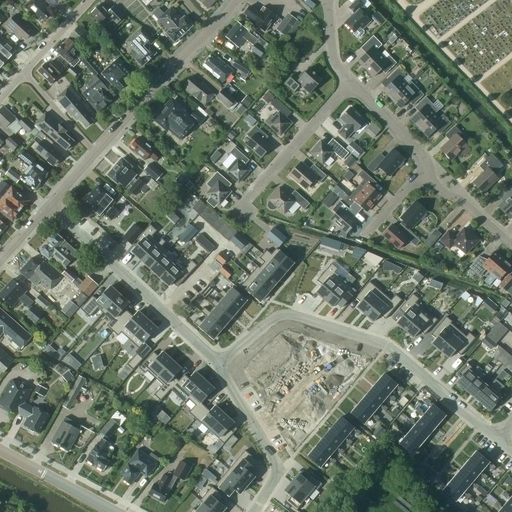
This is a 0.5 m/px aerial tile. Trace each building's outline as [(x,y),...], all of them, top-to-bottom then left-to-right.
[(42,16),(45,19),(50,14),(47,11),(49,9),(39,0),(32,0),(26,7),(39,19),(42,16)] [(120,0),(118,4),(144,23),(153,11),(138,0),(120,0)] [(215,0),(198,0),(208,8),(215,0)] [(354,13),(344,22),(354,32),(353,34),(356,37),(359,38),(364,33),(364,31),(362,29),(371,21),(362,12),(366,8),(363,5),(364,5),(359,0),(356,0),(349,7),(354,13)] [(102,3),(92,12),(101,22),(106,27),(113,19),(117,24),(124,17),(115,6),(109,11),(102,3)] [(251,5),(245,13),(249,16),(247,18),(265,31),(276,15),(267,8),(266,9),(262,7),(259,11),(251,5)] [(155,15),(152,17),(157,22),(159,20),(168,31),(166,33),(174,42),(192,26),(184,16),(181,19),(171,7),(164,14),(159,8),(153,13),(155,15)] [(372,11),(369,14),(372,17),(371,17),(379,26),(385,21),(377,12),(376,13),(372,11)] [(23,36),(26,39),(32,33),(29,30),(31,27),(16,13),(5,25),(20,39),(23,36)] [(288,13),(276,30),(285,36),(298,20),(288,13)] [(238,21),(226,35),(239,46),(246,38),(254,45),(251,50),(264,59),(268,53),(262,49),(267,43),(259,38),(258,40),(252,35),(250,33),(251,32),(238,21)] [(69,37),(79,46),(90,35),(80,25),(69,37)] [(150,45),(154,41),(141,28),(126,42),(134,50),(131,54),(136,58),(135,59),(142,66),(157,52),(150,45)] [(0,52),(8,59),(16,51),(0,37),(0,36),(0,52)] [(366,53),(358,60),(366,68),(380,54),(376,50),(382,44),(373,36),(360,48),(366,53)] [(80,59),(76,56),(77,55),(80,51),(82,49),(79,46),(69,37),(56,51),(70,63),(74,66),(80,59)] [(112,46),(108,50),(115,57),(119,53),(112,46)] [(80,51),(77,55),(82,60),(85,56),(80,51)] [(210,54),(202,64),(213,73),(213,74),(222,82),(233,69),(216,55),(214,57),(210,54)] [(380,54),(366,68),(374,76),(381,69),(385,73),(396,63),(389,55),(385,59),(380,54)] [(82,60),(96,76),(101,72),(86,56),(85,56),(82,60)] [(114,84),(120,91),(127,84),(125,82),(132,76),(122,65),(123,64),(119,59),(102,73),(113,85),(114,84)] [(235,59),(231,65),(249,76),(253,70),(235,59)] [(63,71),(51,61),(47,66),(44,63),(38,71),(51,84),(63,71)] [(285,66),(278,73),(284,79),(291,72),(285,66)] [(294,74),(285,83),(294,91),(300,84),(310,93),(322,80),(308,68),(299,78),(294,74)] [(391,83),(383,90),(392,99),(406,85),(402,80),(406,76),(398,68),(387,78),(391,83)] [(71,69),(67,73),(75,79),(78,75),(71,69)] [(108,91),(96,76),(87,84),(90,87),(82,94),(99,114),(113,102),(105,94),(108,91)] [(191,76),(185,84),(188,87),(186,90),(206,106),(215,95),(201,83),(201,84),(191,76)] [(406,85),(392,99),(400,107),(408,100),(413,105),(424,95),(419,89),(410,81),(406,85)] [(228,83),(223,89),(227,92),(232,86),(228,83)] [(81,98),(70,86),(56,98),(70,115),(73,113),(77,119),(79,118),(86,126),(93,121),(90,118),(92,116),(85,108),(86,107),(79,99),(81,98)] [(223,90),(216,97),(229,109),(236,101),(223,90)] [(268,91),(262,98),(268,104),(274,97),(268,91)] [(247,95),(241,102),(247,107),(253,100),(247,95)] [(419,112),(411,119),(420,128),(434,114),(438,110),(433,105),(426,97),(415,107),(419,112)] [(271,115),(265,122),(267,124),(280,135),(292,123),(283,115),(288,109),(276,98),(270,104),(279,112),(273,117),(271,115)] [(172,100),(156,119),(165,127),(166,126),(180,138),(196,120),(199,124),(205,118),(207,115),(197,106),(195,109),(190,115),(172,100)] [(3,106),(0,109),(0,127),(10,137),(14,133),(7,126),(15,118),(14,118),(15,117),(3,106)] [(242,106),(237,112),(241,115),(246,110),(242,106)] [(347,123),(338,133),(345,140),(354,130),(355,132),(365,120),(350,107),(340,118),(347,123)] [(60,124),(45,112),(35,123),(66,150),(74,140),(65,133),(66,131),(59,125),(60,124)] [(434,114),(420,128),(428,136),(435,129),(439,133),(451,123),(442,114),(439,118),(434,114)] [(251,115),(247,121),(254,125),(258,119),(251,115)] [(15,118),(7,126),(14,133),(15,134),(22,127),(18,123),(20,121),(16,117),(15,118)] [(20,121),(18,123),(22,127),(28,133),(29,131),(33,127),(23,117),(20,121)] [(373,123),(366,131),(374,138),(381,129),(373,123)] [(33,127),(29,131),(30,132),(35,137),(40,131),(34,126),(33,127)] [(251,139),(246,144),(261,157),(270,147),(261,138),(265,134),(256,126),(252,131),(247,136),(251,139)] [(450,140),(440,149),(450,160),(460,151),(463,154),(469,147),(459,137),(463,134),(455,126),(445,135),(450,140)] [(35,137),(33,139),(40,144),(35,150),(53,166),(61,157),(49,146),(53,142),(40,131),(35,137)] [(232,131),(227,137),(232,140),(236,135),(232,131)] [(5,142),(0,137),(0,145),(1,145),(6,149),(8,147),(12,151),(18,145),(9,137),(5,142)] [(138,137),(131,145),(135,148),(134,149),(140,154),(140,156),(145,160),(149,155),(156,160),(162,153),(156,148),(153,150),(150,148),(151,147),(145,142),(144,142),(138,137)] [(321,140),(310,153),(322,164),(334,152),(342,159),(348,152),(335,141),(329,147),(321,140)] [(352,141),(346,148),(357,158),(363,151),(352,141)] [(237,159),(226,171),(239,183),(250,170),(242,162),(246,157),(234,147),(229,152),(237,159)] [(380,153),(367,168),(372,172),(378,166),(389,176),(397,167),(399,168),(403,163),(403,161),(405,159),(393,149),(385,157),(380,153)] [(21,177),(35,188),(47,173),(42,169),(41,166),(37,163),(35,163),(33,162),(35,159),(24,151),(18,158),(29,167),(21,177)] [(484,172),(473,182),(482,192),(498,178),(494,174),(503,165),(492,154),(479,166),(484,172)] [(213,155),(209,159),(214,164),(218,160),(213,155)] [(350,155),(343,163),(350,168),(357,161),(350,155)] [(122,158),(108,175),(117,183),(119,182),(125,187),(129,182),(133,186),(130,189),(136,194),(132,199),(136,202),(149,187),(154,191),(159,185),(152,179),(147,185),(145,184),(139,178),(137,180),(134,177),(137,174),(130,168),(132,166),(122,158)] [(150,162),(143,170),(156,181),(163,173),(150,162)] [(301,162),(290,175),(305,188),(314,178),(320,183),(326,175),(317,167),(313,173),(301,162)] [(355,163),(352,167),(357,172),(361,168),(355,163)] [(5,175),(16,184),(21,178),(10,169),(5,175)] [(362,170),(358,175),(363,180),(360,184),(364,187),(360,191),(373,203),(381,195),(370,185),(374,180),(362,170)] [(211,196),(206,202),(214,208),(218,203),(219,204),(231,191),(228,189),(226,187),(229,182),(227,180),(217,172),(213,177),(206,184),(211,188),(207,193),(211,196)] [(0,183),(0,193),(19,211),(28,201),(17,192),(18,192),(11,186),(11,187),(3,180),(0,183)] [(504,201),(498,206),(510,218),(511,215),(511,186),(510,185),(500,194),(504,198),(504,201)] [(92,193),(83,203),(100,218),(107,210),(109,212),(106,215),(112,220),(116,216),(119,212),(120,211),(114,206),(111,209),(109,207),(115,200),(98,186),(92,193)] [(268,203),(268,204),(268,205),(268,206),(269,207),(269,208),(270,208),(271,209),(272,209),(273,209),(274,209),(275,208),(276,207),(276,206),(284,214),(288,209),(293,214),(300,206),(304,209),(309,203),(297,193),(292,198),(279,187),(268,199),(270,201),(269,201),(269,202),(268,203)] [(345,194),(341,199),(350,207),(355,202),(366,212),(373,203),(360,191),(356,188),(349,197),(345,194)] [(331,192),(326,198),(332,203),(337,197),(331,192)] [(14,218),(19,211),(0,193),(0,211),(1,212),(1,211),(5,214),(6,212),(14,218)] [(200,200),(193,208),(198,213),(206,204),(200,200)] [(336,213),(331,219),(346,232),(355,222),(345,213),(349,208),(339,200),(335,205),(337,206),(333,210),(336,213)] [(415,200),(400,218),(411,228),(419,219),(422,219),(426,215),(426,212),(427,211),(415,200)] [(198,213),(198,214),(204,219),(213,209),(206,203),(206,204),(198,213)] [(213,209),(204,219),(210,224),(219,214),(213,209)] [(127,223),(135,215),(131,212),(124,220),(127,223)] [(219,214),(210,224),(216,229),(225,219),(219,214)] [(225,219),(216,229),(223,235),(231,225),(225,219)] [(391,224),(383,234),(399,249),(407,239),(415,246),(420,241),(400,223),(396,228),(391,224)] [(134,224),(123,238),(132,245),(136,240),(143,232),(134,224)] [(140,243),(132,251),(135,254),(141,260),(155,245),(158,242),(152,236),(157,231),(150,225),(143,232),(136,240),(140,243)] [(198,231),(191,225),(179,238),(185,244),(198,231)] [(231,225),(223,235),(229,241),(238,231),(231,225)] [(270,232),(266,236),(273,242),(277,238),(283,243),(286,239),(274,228),(270,232)] [(448,231),(440,240),(449,248),(454,243),(466,254),(472,246),(473,247),(479,240),(469,231),(468,232),(464,228),(455,237),(448,231)] [(342,231),(337,237),(345,239),(347,235),(342,231)] [(237,232),(230,240),(241,250),(248,241),(237,232)] [(44,245),(41,248),(41,252),(48,258),(52,255),(65,267),(78,253),(57,234),(53,235),(50,238),(52,243),(49,246),(44,245)] [(204,234),(199,239),(211,250),(216,245),(204,234)] [(323,237),(321,245),(332,249),(335,241),(323,237)] [(155,245),(141,260),(151,269),(164,254),(168,250),(162,246),(166,242),(162,238),(158,242),(155,245)] [(428,238),(424,243),(429,248),(433,243),(428,238)] [(248,242),(244,247),(248,251),(252,246),(248,242)] [(267,250),(263,254),(285,273),(293,263),(276,248),(271,254),(267,250)] [(355,248),(352,256),(360,259),(366,251),(355,248)] [(164,254),(151,269),(160,277),(174,262),(177,259),(168,250),(164,254)] [(478,256),(469,266),(480,276),(486,268),(490,272),(502,259),(494,251),(484,262),(478,256)] [(223,264),(229,258),(221,252),(216,258),(223,264)] [(264,262),(259,268),(276,282),(285,273),(263,254),(259,258),(264,262)] [(32,257),(20,271),(32,282),(36,286),(40,281),(49,289),(61,276),(45,262),(42,266),(32,257)] [(174,262),(160,277),(169,286),(173,283),(180,275),(185,279),(197,265),(192,260),(185,267),(177,259),(174,262)] [(502,259),(490,272),(491,273),(496,278),(499,280),(511,266),(502,259)] [(331,262),(316,280),(322,285),(316,292),(325,300),(338,284),(339,283),(343,279),(335,272),(338,269),(331,262)] [(258,266),(249,276),(268,292),(276,282),(259,268),(258,266)] [(395,266),(392,271),(397,275),(402,269),(395,266)] [(67,268),(62,274),(88,297),(98,285),(88,276),(83,282),(67,268)] [(418,283),(423,277),(417,272),(412,278),(418,283)] [(338,284),(325,300),(333,307),(337,303),(342,308),(352,296),(356,291),(350,286),(355,279),(348,273),(343,279),(339,283),(338,284)] [(491,273),(484,281),(489,286),(496,278),(491,273)] [(511,277),(508,274),(499,285),(506,292),(507,291),(511,285),(511,277)] [(249,276),(241,286),(260,302),(268,292),(249,276)] [(13,279),(6,287),(19,299),(29,307),(33,302),(24,294),(26,291),(13,279)] [(443,284),(431,280),(429,286),(441,290),(443,284)] [(369,282),(355,298),(360,302),(357,307),(365,314),(380,297),(383,293),(369,282)] [(6,287),(0,293),(0,296),(12,307),(19,299),(6,287)] [(92,296),(80,309),(90,317),(98,308),(103,313),(106,310),(119,295),(110,287),(97,300),(92,296)] [(222,290),(219,294),(222,297),(223,297),(238,310),(246,300),(231,287),(226,293),(222,290)] [(470,296),(465,291),(460,297),(465,302),(470,296)] [(81,292),(74,301),(80,306),(87,297),(81,292)] [(380,297),(365,314),(374,322),(380,315),(385,319),(402,300),(396,295),(391,300),(383,293),(380,297)] [(404,314),(396,322),(405,330),(419,314),(423,310),(416,303),(419,299),(413,293),(404,303),(399,309),(404,314)] [(39,295),(34,300),(43,308),(48,303),(39,295)] [(106,310),(103,313),(111,320),(107,326),(112,331),(129,312),(124,309),(129,304),(119,295),(106,310)] [(209,297),(206,300),(214,307),(230,320),(238,310),(223,297),(222,297),(218,302),(214,299),(213,300),(209,297)] [(79,308),(70,300),(61,311),(70,318),(79,308)] [(495,304),(489,311),(492,313),(498,307),(495,304)] [(26,312),(25,313),(35,323),(42,315),(39,312),(32,306),(26,312)] [(204,308),(201,312),(206,316),(221,329),(230,320),(214,307),(210,312),(204,308)] [(0,336),(3,333),(12,341),(9,344),(15,350),(19,346),(19,347),(22,349),(32,338),(4,312),(0,308),(0,336)] [(419,314),(405,330),(414,338),(420,331),(424,335),(437,320),(432,315),(431,316),(423,310),(421,312),(419,314)] [(129,312),(112,331),(118,336),(121,333),(128,339),(133,334),(146,319),(138,312),(133,317),(129,312)] [(198,319),(194,323),(213,339),(221,329),(206,316),(201,322),(198,319)] [(446,317),(431,335),(436,339),(432,343),(441,351),(455,334),(458,330),(451,323),(452,322),(446,317)] [(496,317),(491,323),(495,326),(499,322),(500,321),(496,317)] [(133,334),(128,339),(139,348),(143,344),(157,329),(146,319),(133,334)] [(495,326),(495,327),(504,334),(508,330),(502,325),(499,322),(495,326)] [(495,327),(491,331),(500,339),(504,334),(495,327)] [(455,334),(441,351),(449,358),(455,351),(460,356),(475,338),(469,333),(466,336),(458,330),(455,334)] [(491,331),(487,336),(490,339),(496,344),(500,339),(491,331)] [(487,336),(482,342),(485,345),(490,339),(487,336)] [(49,345),(42,352),(49,355),(54,350),(49,345)] [(499,346),(491,355),(493,357),(496,359),(504,350),(499,346)] [(0,369),(4,373),(14,361),(0,348),(0,369)] [(504,350),(496,359),(500,363),(508,354),(504,350)] [(153,352),(139,368),(145,373),(147,371),(156,379),(158,375),(172,361),(162,352),(158,357),(153,352)] [(137,353),(127,365),(128,366),(133,370),(143,359),(137,353)] [(511,357),(508,354),(500,363),(501,364),(502,364),(505,367),(511,358),(511,357)] [(280,382),(295,374),(286,356),(278,360),(270,365),(280,382)] [(77,360),(72,366),(76,370),(81,365),(77,360)] [(163,385),(154,395),(160,401),(171,390),(179,381),(174,377),(181,369),(172,361),(158,375),(156,379),(163,385)] [(467,362),(456,375),(460,378),(457,383),(465,390),(481,372),(482,370),(477,366),(475,369),(467,362)] [(128,366),(124,370),(129,375),(133,370),(128,366)] [(69,371),(62,376),(68,383),(74,377),(69,371)] [(179,381),(171,390),(185,402),(190,396),(204,381),(195,372),(189,379),(184,375),(179,381)] [(481,372),(465,390),(473,397),(485,384),(481,380),(485,375),(481,372)] [(384,374),(376,384),(388,395),(390,393),(395,387),(401,393),(404,389),(397,384),(384,374)] [(79,376),(62,406),(69,410),(86,379),(79,376)] [(485,384),(473,397),(482,404),(500,383),(495,379),(488,387),(485,384)] [(1,398),(0,399),(0,407),(5,410),(6,408),(19,415),(25,403),(32,391),(13,380),(2,399),(1,398)] [(190,396),(185,402),(185,403),(189,399),(195,405),(189,412),(195,418),(205,407),(201,403),(214,389),(204,381),(190,396)] [(500,383),(482,404),(490,411),(501,398),(498,395),(505,387),(500,383)] [(38,384),(34,392),(43,397),(47,389),(38,384)] [(376,384),(368,394),(380,404),(382,403),(387,397),(393,402),(396,399),(390,393),(388,395),(376,384)] [(368,394),(360,403),(372,414),(373,413),(379,406),(385,412),(388,408),(382,403),(380,404),(368,394)] [(425,413),(424,415),(437,425),(446,415),(433,405),(434,404),(427,398),(424,402),(431,407),(425,413)] [(25,403),(19,415),(27,420),(24,425),(39,434),(46,421),(47,422),(51,416),(35,407),(34,408),(25,403)] [(360,403),(351,413),(364,424),(370,416),(377,421),(380,418),(373,413),(372,414),(360,403)] [(205,407),(195,418),(201,424),(201,423),(210,431),(211,429),(224,415),(215,406),(210,411),(205,407)] [(417,423),(416,424),(429,435),(437,425),(424,415),(425,413),(419,408),(416,411),(422,417),(417,423)] [(115,415),(100,432),(109,439),(123,421),(124,421),(126,418),(120,413),(118,411),(115,415)] [(167,415),(162,421),(165,425),(171,419),(167,415)] [(224,415),(210,431),(224,444),(234,433),(229,428),(232,425),(234,423),(224,415)] [(60,431),(53,443),(68,451),(80,431),(79,430),(82,426),(66,417),(63,422),(63,421),(58,430),(60,431)] [(341,417),(332,427),(345,438),(346,437),(352,431),(358,436),(361,432),(354,427),(353,427),(341,417)] [(409,433),(408,434),(421,445),(429,435),(416,424),(417,423),(411,418),(408,421),(414,426),(409,433)] [(380,425),(376,429),(381,434),(385,429),(380,425)] [(332,427),(324,437),(337,447),(338,446),(343,440),(350,446),(353,442),(346,437),(345,438),(332,427)] [(406,436),(399,444),(412,455),(421,445),(408,434),(409,433),(403,427),(400,431),(406,436)] [(391,433),(385,440),(390,444),(396,438),(391,433)] [(324,437),(316,446),(329,457),(330,456),(335,450),(341,455),(344,452),(338,446),(337,447),(324,437)] [(96,445),(86,460),(103,471),(104,470),(105,471),(109,464),(108,464),(108,462),(104,460),(108,453),(105,451),(110,444),(101,439),(97,446),(96,445)] [(316,446),(308,456),(320,467),(327,459),(333,465),(336,461),(330,456),(329,457),(316,446)] [(124,470),(121,474),(124,476),(123,479),(130,484),(135,477),(136,478),(140,472),(146,476),(156,462),(158,459),(151,453),(149,456),(139,450),(129,463),(128,462),(123,469),(124,470)] [(245,450),(228,470),(230,471),(247,485),(254,477),(248,472),(254,465),(258,461),(245,450)] [(476,451),(468,461),(481,472),(481,471),(486,465),(493,471),(496,467),(489,461),(489,462),(476,451)] [(154,483),(148,493),(163,501),(170,488),(167,486),(171,478),(174,479),(176,475),(184,480),(192,466),(181,460),(174,474),(170,471),(168,475),(164,473),(158,485),(154,483)] [(468,461),(460,471),(472,482),(473,481),(478,475),(485,480),(488,477),(481,471),(481,472),(468,461)] [(206,470),(202,474),(215,486),(215,485),(217,483),(214,480),(216,478),(206,470)] [(217,483),(215,485),(217,486),(228,496),(234,489),(239,494),(247,485),(230,471),(228,470),(217,483)] [(460,471),(452,481),(464,491),(465,491),(470,484),(476,490),(479,486),(473,481),(472,482),(460,471)] [(299,474),(292,483),(307,495),(313,487),(317,491),(322,484),(311,474),(306,480),(299,474)] [(202,476),(198,481),(203,485),(207,480),(202,476)] [(452,481),(443,491),(456,501),(462,494),(468,499),(471,496),(465,491),(464,491),(452,481)] [(328,482),(325,487),(329,491),(333,486),(328,482)] [(292,483),(284,491),(290,495),(285,501),(297,511),(302,504),(300,503),(307,495),(292,483)] [(212,487),(200,501),(203,504),(212,511),(221,511),(226,508),(219,502),(223,496),(212,487)] [(505,492),(502,496),(508,501),(503,507),(503,508),(508,511),(511,511),(511,499),(511,498),(511,497),(505,492)] [(497,501),(494,505),(500,510),(498,511),(508,511),(503,508),(503,507),(497,501)]
